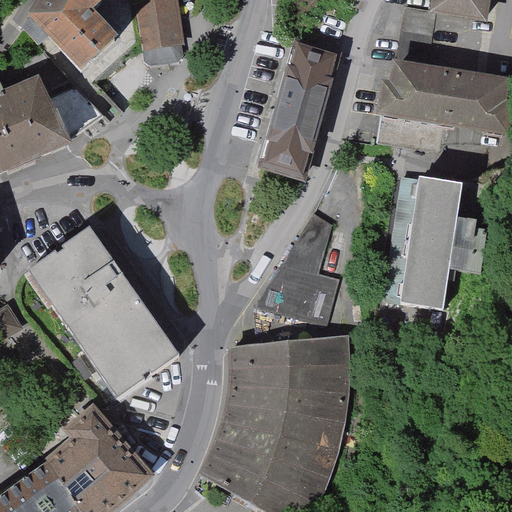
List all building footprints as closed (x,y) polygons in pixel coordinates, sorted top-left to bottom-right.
[(41,0),(34,15),(90,72),(129,36),(105,7),(111,0),(41,0)] [(182,20),(179,0),(137,0),(145,53),(146,63),(154,69),(182,65),(188,57),(186,47),(182,20)] [(493,0),(440,0),(438,14),(490,23),(493,0)] [(429,67),(438,14),(410,10),(401,63),(429,67)] [(308,180),(342,58),(303,48),(269,169),(308,180)] [(511,101),(511,86),(400,69),(396,90),(388,89),(383,120),(445,129),(506,139),(511,101)] [(58,98),(47,74),(11,90),(6,79),(0,81),(0,172),(77,140),(58,98)] [(58,98),(77,140),(108,118),(79,89),(58,98)] [(445,129),(383,120),(379,146),(441,156),(445,129)] [(467,187),(426,180),(404,308),(446,315),(453,274),(479,279),(488,225),(462,220),(467,187)] [(337,229),(317,217),(258,312),(330,331),(344,282),(324,277),(337,229)] [(158,382),(185,363),(93,232),(65,251),(68,255),(60,260),(58,257),(31,276),(123,407),(150,388),(148,385),(156,379),(158,382)] [(0,341),(22,328),(8,304),(0,309),(0,341)] [(330,511),(331,511),(341,484),(348,457),(356,429),(360,401),(361,371),(357,337),(235,352),(236,374),(235,393),(232,411),(229,426),(224,446),(216,462),(206,480),(264,511),(330,511)] [(83,447),(52,472),(79,511),(112,511),(154,476),(96,410),(71,431),(83,447)] [(0,511),(79,511),(52,472),(0,507),(0,511)]
